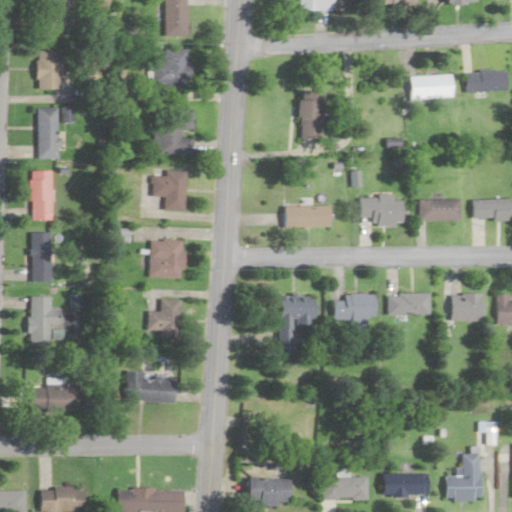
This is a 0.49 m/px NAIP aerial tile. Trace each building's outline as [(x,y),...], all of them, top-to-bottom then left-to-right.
[(75,0),(35,0),(35,36),(55,36),(55,17),(75,17),(75,0)] [(103,0),(86,0),(86,11),(103,11),(103,0)] [(182,36),(181,0),(159,0),(160,36),(182,36)] [(326,11),(326,0),(292,0),(293,0),(295,0),(295,11),(326,11)] [(160,49),(160,63),(147,63),(147,86),(182,86),(182,49),(160,49)] [(55,72),(62,72),(62,50),(31,50),(31,89),(56,89),(55,72)] [(501,71),(461,71),(462,92),(502,91),(501,71)] [(405,75),(405,98),(446,98),(446,75),(405,75)] [(317,138),(317,90),(293,90),(293,138),(317,138)] [(32,108),(32,159),(54,159),(54,108),(32,108)] [(188,153),(188,138),(176,138),(176,129),(188,129),(188,111),(150,111),(150,153),(188,153)] [(47,220),(47,170),(24,170),(24,220),(47,220)] [(180,171),(158,170),(158,175),(146,175),(146,196),(158,196),(158,210),(179,210),(180,171)] [(354,218),(361,218),(361,225),(395,225),(395,199),(354,199),(354,218)] [(416,199),(416,220),(454,220),(455,199),(416,199)] [(511,199),(468,199),(468,220),(511,219),(511,199)] [(322,227),(322,206),(276,206),(276,227),(322,227)] [(26,281),(47,281),(47,232),(26,232),(26,281)] [(177,239),(143,240),(144,278),(178,277),(177,239)] [(422,314),(422,293),(381,293),(381,313),(422,314)] [(284,354),(284,324),(305,324),(304,294),(269,295),(270,354),(284,354)] [(367,294),(335,294),(335,299),(326,299),(326,320),(367,320),(367,294)] [(478,320),(478,294),(447,294),(447,320),(478,320)] [(494,324),(511,323),(511,300),(506,301),(506,294),(494,294),(494,324)] [(47,296),(25,296),(24,343),(45,343),(46,324),(57,324),(57,308),(47,308),(47,296)] [(154,311),(141,310),(140,336),(174,338),(176,299),(155,298),(154,311)] [(141,372),(120,371),(119,400),(170,402),(171,378),(141,377),(141,372)] [(77,385),(51,384),(51,379),(41,378),(41,386),(26,385),(25,410),(77,411),(77,385)] [(475,454),(456,454),(456,478),(439,478),(439,501),(475,501),(475,454)] [(422,474),(377,474),(377,496),(422,496),(422,474)] [(363,478),(318,478),(318,501),(363,501),(363,478)] [(284,479),(240,479),(240,505),(284,505),(284,479)] [(79,511),(79,488),(35,488),(35,511),(79,511)] [(173,511),(179,511),(179,490),(111,489),(111,511),(173,511)]
